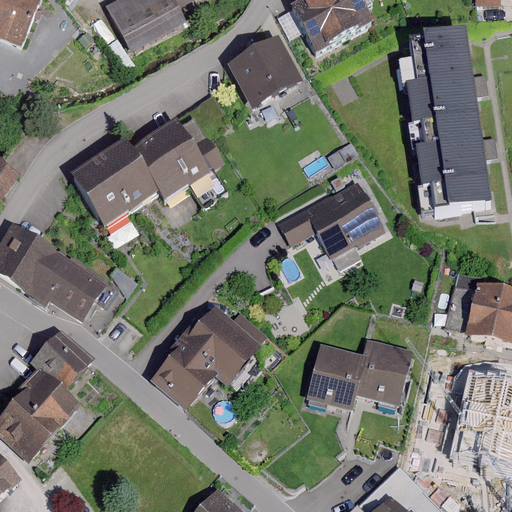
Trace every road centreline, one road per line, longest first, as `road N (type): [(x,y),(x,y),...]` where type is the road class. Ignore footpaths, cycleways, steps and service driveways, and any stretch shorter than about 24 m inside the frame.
road 1 (residential): [(0,247),(44,175),(82,136),(227,51),(271,0)]
road 2 (residential): [(280,511),(185,429),(0,292)]
